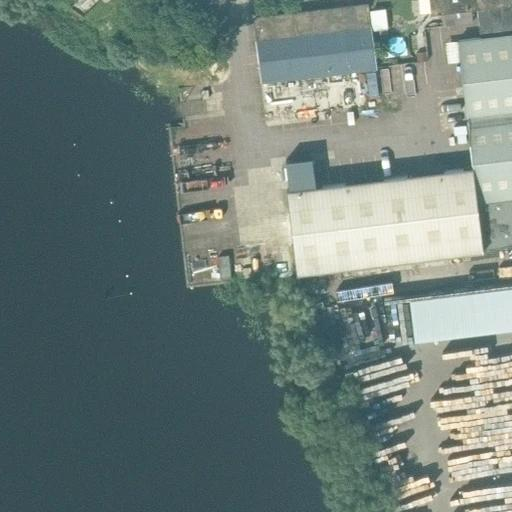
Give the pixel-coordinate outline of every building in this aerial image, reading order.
[(511,0),(429,0),(431,13),(437,13),(441,12),(455,10),(458,41),(481,38),(511,34),(511,0)] [(369,7),(254,21),(261,81),(377,68),(369,7)] [(385,8),(370,10),(372,30),(387,28),(385,8)] [(312,158),(286,161),(289,190),(287,190),(297,274),(330,270),(483,251),(483,250),(511,246),(511,34),(481,38),(458,41),(457,41),(473,167),(315,187),(312,158)] [(414,52),(415,61),(427,60),(426,50),(414,52)] [(183,285),(114,292),(122,349),(220,337),(217,312),(203,314),(201,286),(183,288),(183,285)]
